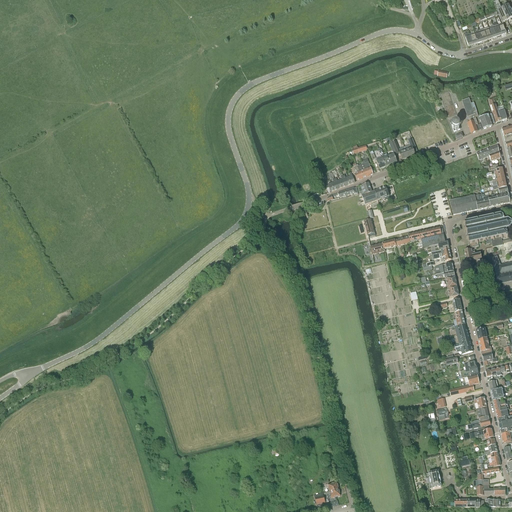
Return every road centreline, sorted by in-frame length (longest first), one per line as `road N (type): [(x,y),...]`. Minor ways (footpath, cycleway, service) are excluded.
road 1 (unclassified): [(29,376),(95,341),(237,226),(248,194),(228,110),(249,84),(394,30),(450,54),(511,35)]
road 2 (unclassified): [(497,127),(309,202)]
road 3 (unclassified): [(446,221),(481,370)]
road 4 (residential): [(481,370),(510,497)]
